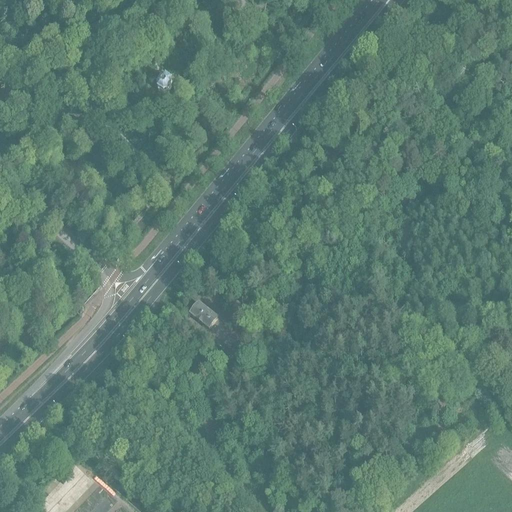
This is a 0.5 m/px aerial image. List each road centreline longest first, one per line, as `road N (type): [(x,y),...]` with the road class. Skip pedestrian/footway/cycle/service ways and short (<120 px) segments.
road 1 (primary): [(0,453),(131,319),(397,0)]
road 2 (track): [(211,458),(208,411),(237,352),(283,334),(297,315),(304,291),(300,217),(423,46),(477,0)]
road 3 (primary): [(380,0),(167,256)]
road 4 (primary): [(167,256),(33,402)]
road 5 (primary): [(112,278),(105,309),(33,402)]
road 6 (residential): [(112,278),(0,181)]
